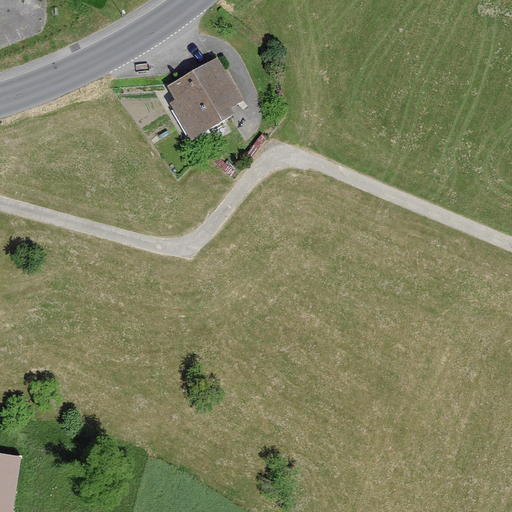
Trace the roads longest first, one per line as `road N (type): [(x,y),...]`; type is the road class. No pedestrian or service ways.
road 1 (track): [(0,202),(175,245),(204,236),(268,157),(293,154),(511,239)]
road 2 (secondary): [(192,0),(92,64),(0,99)]
